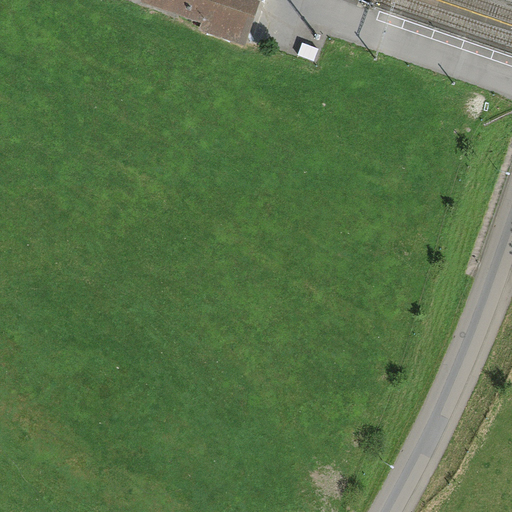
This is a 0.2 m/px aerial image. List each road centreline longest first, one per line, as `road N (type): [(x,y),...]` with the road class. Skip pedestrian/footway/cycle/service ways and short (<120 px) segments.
road 1 (residential): [(511,232),(474,343),(384,511)]
road 2 (residential): [(348,25),(511,85)]
